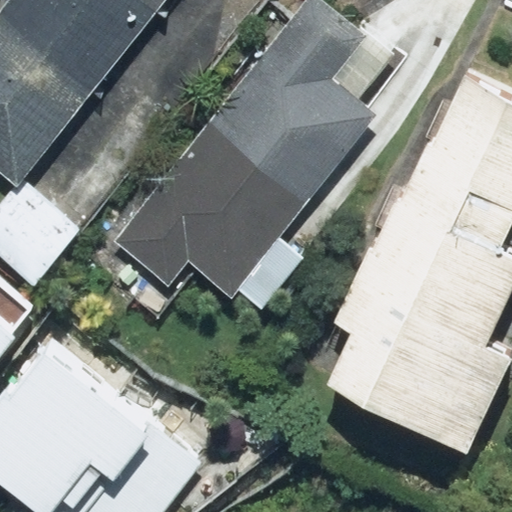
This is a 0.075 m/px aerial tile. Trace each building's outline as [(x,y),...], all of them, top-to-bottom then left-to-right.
[(10,0),(0,13),(0,148),(31,173),(169,0),(10,0)] [(377,23),(347,0),(306,0),(126,231),(182,275),(201,251),(246,286),(252,279),(276,297),(316,246),(291,227),(387,103),(341,68),(377,23)] [(368,313),(345,361),(489,429),(511,380),(511,326),(506,323),(511,311),(511,68),(476,51),(354,306),(368,313)] [(0,238),(45,276),(88,224),(27,174),(0,206),(0,238)] [(0,353),(19,330),(0,314),(0,353)] [(50,345),(0,408),(0,485),(34,511),(165,511),(203,465),(50,345)]
